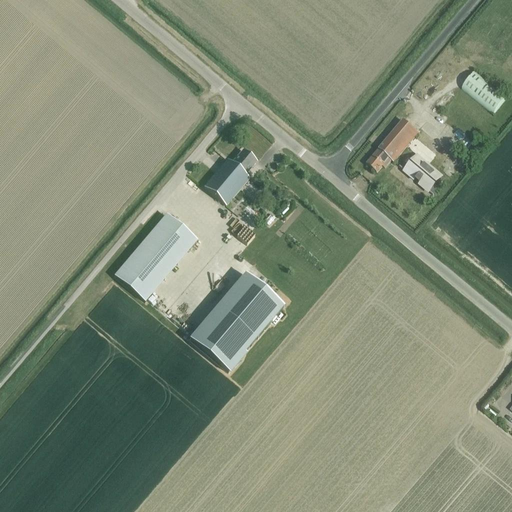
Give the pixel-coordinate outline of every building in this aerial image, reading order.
[(476,73),(462,91),(494,116),(508,98),(476,73)] [(403,123),(366,166),(377,175),(383,168),(385,170),(391,163),(393,164),(401,156),(407,148),(416,138),(418,135),(412,130),(403,123)] [(249,181),(244,178),(256,164),(243,153),(231,167),(227,163),(204,190),(225,209),(249,181)] [(417,154),(405,168),(428,188),(440,174),(417,154)] [(258,191),(253,198),(262,205),(267,199),(258,191)] [(183,223),(201,237),(210,226),(193,212),(183,223)] [(166,217),(114,279),(145,305),(197,244),(166,217)] [(233,235),(223,226),(215,235),(225,244),(233,235)] [(245,277),(189,342),(228,375),(284,310),(245,277)]
